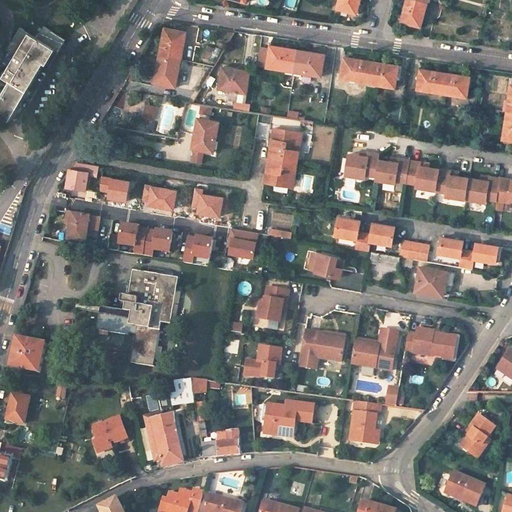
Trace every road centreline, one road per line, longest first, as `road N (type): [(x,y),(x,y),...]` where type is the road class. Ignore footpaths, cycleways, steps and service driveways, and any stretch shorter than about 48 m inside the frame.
road 1 (unclassified): [(390,474),(305,461),(227,462),(147,479),(75,511)]
road 2 (unclassified): [(370,40),(150,5)]
road 3 (residential): [(319,208),(511,242)]
road 4 (residential): [(308,305),(332,295),(457,316),(488,339)]
road 5 (residential): [(64,151),(249,185)]
road 6 (residential): [(36,198),(214,230)]
road 7 (tertiary): [(150,5),(64,151)]
road 8 (unclassified): [(390,474),(488,339)]
road 9 (residential): [(363,136),(511,159)]
road 10 (unclassified): [(511,62),(370,40)]
road 11 (tertiary): [(36,198),(0,325)]
